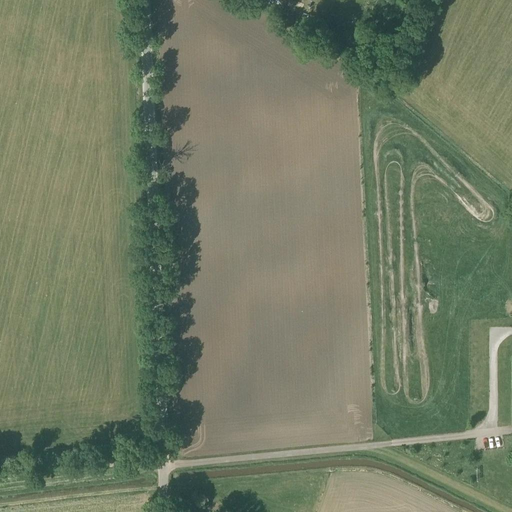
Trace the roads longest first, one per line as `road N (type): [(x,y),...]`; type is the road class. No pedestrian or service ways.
road 1 (unclassified): [(160,511),(144,0)]
road 2 (unknown): [(164,453),(221,459),(509,430)]
